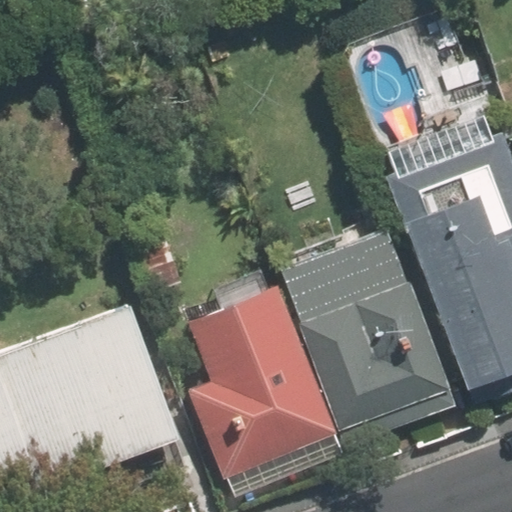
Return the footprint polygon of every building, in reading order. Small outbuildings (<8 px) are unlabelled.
[(386,173),(468,389),(511,372),(511,176),(499,141),(486,145),(475,118),(386,151),(394,171),(386,173)] [(280,271),(343,443),(452,403),(388,231),(280,271)] [(158,233),(131,244),(151,299),(179,290),(158,233)] [(261,276),(215,293),(221,308),(188,321),(209,379),(190,386),(228,492),(337,452),(276,288),(267,291),(261,276)] [(184,469),(120,297),(0,342),(0,467),(21,460),(28,481),(129,444),(144,484),(184,469)]
